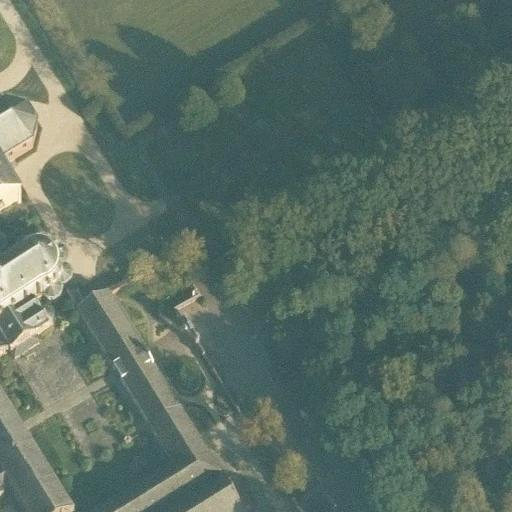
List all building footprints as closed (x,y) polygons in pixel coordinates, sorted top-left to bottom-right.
[(389,58),(368,72),(378,89),(399,75),(389,58)] [(169,109),(126,131),(111,104),(87,117),(108,157),(112,154),(110,150),(127,141),(132,151),(178,127),(169,109)] [(0,504),(2,503),(0,499),(0,497),(6,494),(18,511),(68,511),(0,402),(0,359),(6,355),(13,365),(39,347),(36,341),(49,334),(48,333),(49,332),(50,332),(51,331),(52,330),(53,329),(53,327),(53,326),(53,325),(53,324),(53,323),(53,321),(52,320),(51,319),(51,318),(50,318),(49,317),(47,316),(46,316),(45,316),(43,316),(41,316),(40,317),(39,318),(33,308),(45,301),(53,309),(59,304),(62,297),(62,294),(64,294),(71,288),(72,280),(68,274),(65,273),(67,270),(68,262),(63,255),(56,253),(53,255),(53,251),(49,245),(42,243),(34,246),(33,249),(30,247),(23,246),(16,250),(14,257),(17,263),(8,268),(2,259),(3,258),(4,257),(5,255),(6,254),(6,253),(6,252),(7,250),(6,249),(6,248),(5,246),(5,245),(4,244),(3,243),(2,242),(0,241),(0,218),(21,206),(0,172),(32,153),(37,132),(26,114),(6,109),(0,112),(0,504)] [(239,511),(224,487),(218,478),(220,477),(202,448),(106,295),(87,306),(78,289),(64,297),(115,379),(169,468),(98,511),(239,511)] [(224,487),(239,511),(251,511),(233,482),(224,487)]
